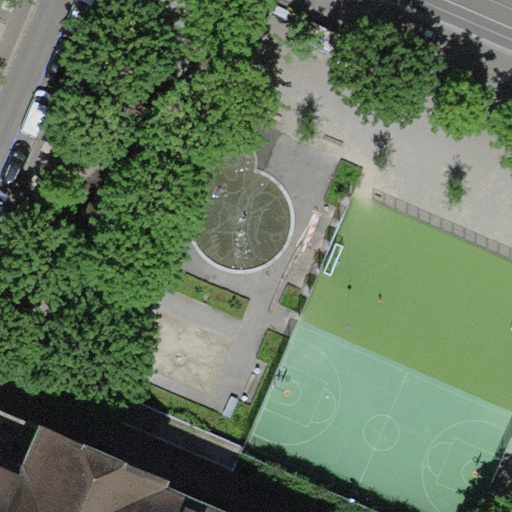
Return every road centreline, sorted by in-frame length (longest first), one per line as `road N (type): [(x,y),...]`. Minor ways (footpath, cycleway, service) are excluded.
road 1 (unknown): [(317,511),(0,373)]
road 2 (residential): [(0,151),(65,0)]
